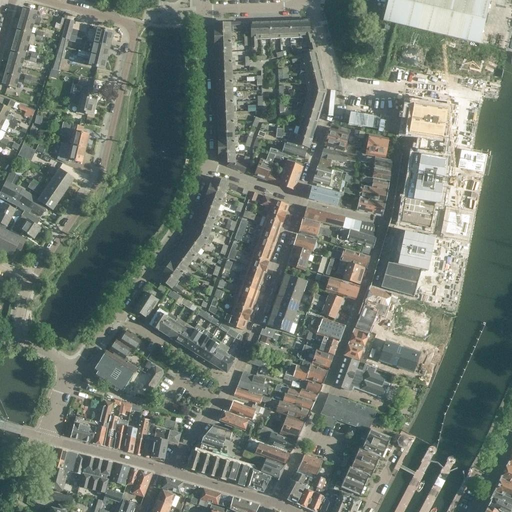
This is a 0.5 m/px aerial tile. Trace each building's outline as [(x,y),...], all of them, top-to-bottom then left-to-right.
[(488,0),(386,0),(382,21),(478,44),(488,0)] [(40,19),(35,18),(36,12),(22,8),(19,19),(33,23),(39,24),(40,19)] [(19,19),(16,30),(30,34),(33,23),(19,19)] [(61,38),(67,40),(68,40),(73,22),(66,20),(61,38)] [(300,21),(289,22),(290,36),(300,36),(300,21)] [(308,43),(310,50),(313,49),(311,37),(310,32),(308,32),(308,21),(300,21),(300,36),(300,38),(305,38),(306,43),(308,43)] [(269,22),(259,23),(259,37),(269,37),(269,22)] [(279,22),(269,22),(269,37),(280,37),(279,22)] [(290,36),(289,22),(279,22),(280,37),(290,36)] [(214,32),(214,33),(229,33),(232,33),(232,28),(239,28),(238,23),(214,24),(215,32),(214,32)] [(259,37),(259,23),(250,23),(251,48),(256,47),(255,40),(259,40),(259,37)] [(96,29),(93,41),(109,45),(112,32),(96,29)] [(16,30),(13,41),(27,45),(33,46),(34,40),(36,36),(30,34),(16,30)] [(398,30),(391,71),(426,77),(434,37),(398,30)] [(215,43),(233,42),(233,38),(230,38),(229,33),(214,33),(214,43),(215,43)] [(58,45),(65,47),(67,40),(61,38),(59,40),(58,45)] [(87,40),(84,52),(106,57),(109,45),(93,41),(87,40)] [(13,41),(10,52),(24,56),(27,45),(13,41)] [(215,43),(215,53),(230,53),(230,47),(234,47),(233,42),(215,43)] [(446,42),(440,74),(458,77),(464,45),(446,42)] [(58,45),(56,53),(63,55),(65,47),(58,45)] [(473,47),(463,96),(494,102),(503,52),(473,47)] [(77,56),(89,59),(88,66),(103,69),(106,57),(84,52),(79,50),(77,56)] [(7,63),(21,67),(24,56),(10,52),(7,63)] [(230,58),(230,53),(215,53),(216,63),(234,62),(234,58),(230,58)] [(300,61),(301,65),(317,62),(315,53),(291,58),(292,63),(300,61)] [(216,63),(216,73),(231,72),(231,67),(234,67),(234,62),(216,63)] [(305,69),(306,74),(320,71),(317,62),(301,65),(300,66),(301,70),(305,69)] [(7,63),(4,74),(18,77),(21,67),(7,63)] [(305,80),(306,84),(322,80),(320,71),(306,74),(304,75),(305,80)] [(231,72),(216,73),(217,83),(235,82),(235,78),(231,78),(231,72)] [(18,77),(4,74),(1,85),(15,89),(18,77)] [(306,84),(308,91),(325,92),(322,80),(306,84)] [(217,83),(217,93),(232,92),(231,86),(235,86),(235,82),(217,83)] [(93,116),(96,98),(90,96),(92,89),(72,85),(68,101),(79,104),(77,112),(93,116)] [(305,99),(321,104),(325,92),(308,91),(306,97),(305,99)] [(217,103),(236,102),(236,98),(232,98),(232,92),(217,93),(217,103)] [(341,93),(331,124),(353,129),(359,96),(341,93)] [(305,99),(303,109),(318,114),(321,104),(305,99)] [(373,99),(366,132),(389,137),(390,103),(373,99)] [(20,105),(10,101),(8,105),(25,113),(24,116),(31,119),(34,112),(19,106),(20,105)] [(217,103),(218,112),(232,112),(232,106),(236,106),(236,102),(217,103)] [(13,117),(8,114),(10,109),(0,104),(0,117),(5,120),(11,122),(12,118),(13,117)] [(447,110),(407,104),(403,133),(405,134),(403,146),(443,153),(445,140),(442,140),(447,110)] [(302,118),(315,123),(318,114),(303,109),(300,117),(302,118)] [(218,123),(236,122),(236,118),(232,118),(232,112),(218,112),(218,123)] [(302,118),(299,128),(313,132),(315,123),(302,118)] [(218,123),(218,133),(233,132),(233,126),(237,126),(236,122),(218,123)] [(85,148),(88,134),(82,133),(83,127),(63,123),(61,132),(68,133),(71,137),(73,137),(71,145),(85,148)] [(40,127),(33,124),(29,134),(36,137),(40,127)] [(310,140),(313,132),(299,128),(296,136),(310,140)] [(340,131),(329,128),(327,137),(346,143),(349,134),(350,130),(341,128),(340,131)] [(219,142),(237,142),(237,138),(233,138),(233,132),(218,133),(219,142)] [(310,140),(296,136),(293,135),(282,134),(282,137),(288,137),(286,144),(293,146),(306,150),(306,148),(308,148),(310,140)] [(369,135),(367,145),(386,148),(388,139),(369,135)] [(327,137),(324,146),(344,151),(346,143),(327,137)] [(237,145),(237,142),(219,142),(218,142),(218,154),(219,154),(234,154),(234,146),(237,145)] [(82,163),(85,148),(71,145),(61,143),(57,160),(66,165),(68,160),(82,163)] [(303,159),(306,150),(293,146),(292,147),(284,144),(284,145),(282,144),(279,152),(268,148),(266,153),(286,158),(287,155),(303,159)] [(386,148),(367,145),(365,154),(385,158),(386,148)] [(23,146),(21,151),(33,157),(35,151),(23,146)] [(323,149),(318,166),(330,169),(331,160),(345,163),(346,160),(357,162),(357,161),(358,155),(355,155),(349,154),(323,149)] [(487,155),(460,150),(459,151),(461,151),(457,168),(456,168),(456,169),(483,174),(484,173),(479,172),(482,155),(487,156),(487,155)] [(31,162),(33,157),(21,151),(18,156),(31,162)] [(226,166),(232,168),(243,172),(246,165),(234,161),(234,154),(219,154),(220,163),(226,162),(226,166)] [(447,160),(413,154),(410,175),(411,175),(411,179),(409,178),(406,199),(439,204),(443,184),(441,184),(442,180),(443,180),(447,160)] [(374,164),(373,170),(390,173),(391,161),(361,156),(358,155),(357,161),(374,164)] [(254,176),(272,182),(274,177),(270,176),(271,174),(268,173),(271,164),(260,160),(254,176)] [(286,162),(282,173),(298,178),(302,167),(286,162)] [(341,172),(330,169),(318,166),(313,182),(335,188),(338,189),(340,181),(339,181),(341,172)] [(389,182),(389,181),(390,173),(373,170),(363,168),(362,173),(367,174),(370,173),(372,174),(372,178),(389,182)] [(52,180),(66,190),(74,179),(59,169),(52,180)] [(6,182),(11,185),(16,175),(10,172),(6,182)] [(294,190),(298,178),(282,173),(280,179),(274,177),(272,182),(294,190)] [(343,182),(345,182),(350,183),(352,175),(345,174),(343,182)] [(372,182),(371,188),(387,191),(389,182),(372,178),(362,176),(361,179),(360,182),(368,183),(372,182)] [(210,184),(209,186),(224,192),(226,193),(228,188),(235,191),(236,186),(213,178),(211,185),(210,184)] [(66,190),(52,180),(45,190),(59,200),(66,190)] [(0,198),(25,211),(27,212),(30,208),(42,216),(47,207),(38,200),(22,190),(11,185),(6,182),(0,192),(0,198)] [(344,193),(343,193),(339,192),(340,189),(338,189),(335,188),(334,190),(312,184),(308,198),(340,207),(342,201),(344,193)] [(206,196),(224,202),(226,198),(222,197),(224,192),(209,186),(206,195),(206,196)] [(343,193),(344,193),(359,197),(385,203),(387,191),(371,188),(361,186),(360,192),(344,188),(343,193)] [(38,200),(47,207),(52,210),(59,200),(45,190),(38,200)] [(254,202),(257,194),(251,192),(248,199),(254,202)] [(206,196),(203,205),(217,210),(219,205),(223,206),(224,202),(206,196)] [(261,204),(264,205),(285,212),(288,204),(264,196),(261,204)] [(359,197),(356,211),(380,216),(382,215),(385,203),(359,197)] [(245,209),(251,211),(254,202),(248,199),(245,209)] [(434,204),(404,199),(401,223),(429,229),(434,204)] [(231,205),(237,207),(241,209),(243,204),(233,200),(231,205)] [(21,250),(25,241),(4,230),(14,210),(3,204),(0,210),(0,249),(12,255),(16,247),(21,250)] [(200,214),(217,221),(219,217),(215,216),(217,210),(203,205),(200,214)] [(281,222),(282,223),(285,212),(264,205),(263,210),(267,212),(266,216),(281,222)] [(345,217),(306,207),(303,218),(320,222),(342,228),(345,217)] [(256,213),(251,211),(245,209),(242,217),(254,221),(256,213)] [(40,228),(36,225),(39,220),(27,212),(25,211),(21,217),(22,218),(18,229),(21,230),(34,238),(40,228)] [(470,216),(450,213),(446,234),(466,238),(470,216)] [(200,214),(196,224),(210,229),(212,223),(216,225),(217,221),(200,214)] [(266,216),(262,226),(278,232),(281,222),(266,216)] [(345,217),(342,228),(344,228),(358,233),(361,221),(345,217)] [(303,218),(301,226),(330,234),(331,231),(328,231),(329,229),(319,227),(320,222),(303,218)] [(238,229),(246,231),(248,226),(240,223),(238,229)] [(210,229),(196,224),(193,232),(212,242),(213,238),(212,237),(212,236),(208,234),(210,229)] [(254,234),(259,236),(274,242),(278,232),(262,226),(257,225),(254,234)] [(330,234),(301,226),(299,234),(316,238),(317,234),(327,236),(327,235),(330,236),(330,234)] [(363,248),(362,252),(368,254),(370,248),(372,249),(375,238),(358,233),(344,228),(341,239),(346,240),(365,246),(364,249),(363,248)] [(238,229),(236,234),(244,237),(246,231),(238,229)] [(434,238),(399,231),(392,264),(427,271),(434,238)] [(193,232),(188,239),(200,248),(203,243),(206,246),(207,245),(209,246),(212,242),(193,232)] [(297,234),(293,245),(293,246),(310,252),(312,252),(315,240),(297,234)] [(249,244),(255,246),(271,251),(274,242),(259,236),(257,241),(251,239),(249,244)] [(182,247),(197,258),(200,255),(196,253),(200,248),(188,239),(182,247)] [(252,256),(268,261),(267,261),(271,251),(255,246),(252,256)] [(290,256),(307,261),(310,252),(293,246),(290,256)] [(182,247),(176,255),(188,264),(191,259),(195,262),(197,258),(182,247)] [(366,268),(367,266),(369,257),(343,249),(337,247),(336,250),(342,252),(340,260),(364,267),(366,268)] [(237,250),(235,249),(231,248),(227,258),(234,260),(237,250)] [(170,264),(185,274),(188,271),(185,269),(188,264),(176,255),(170,264)] [(252,256),(248,265),(264,271),(268,261),(252,256)] [(286,266),(287,266),(304,271),(307,261),(290,256),(286,266)] [(322,257),(320,265),(325,267),(328,259),(322,257)] [(340,260),(338,268),(362,275),(364,267),(340,260)] [(226,261),(224,268),(229,270),(232,263),(226,261)] [(170,263),(164,271),(177,280),(180,276),(183,278),(185,274),(170,264),(170,263)] [(413,297),(420,273),(388,263),(380,288),(413,297)] [(242,268),(240,274),(260,281),(264,271),(248,265),(247,270),(242,268)] [(322,275),(325,267),(320,265),(317,273),(322,275)] [(230,270),(229,270),(224,268),(221,275),(227,277),(230,270)] [(362,275),(338,268),(336,273),(343,275),(342,279),(359,284),(362,275)] [(163,273),(159,279),(172,288),(180,293),(183,289),(177,285),(179,281),(177,280),(164,271),(163,273)] [(241,285),(257,291),(260,281),(240,274),(238,279),(243,281),(241,285)] [(285,274),(281,284),(303,292),(307,282),(285,274)] [(325,291),(336,294),(340,281),(321,276),(319,281),(327,284),(325,291)] [(223,290),(224,286),(225,282),(219,280),(217,287),(223,290)] [(359,287),(358,286),(340,281),(336,294),(355,299),(359,287)] [(281,284),(277,294),(299,302),(303,292),(281,284)] [(241,285),(238,295),(253,300),(257,291),(241,285)] [(388,303),(393,304),(394,304),(396,304),(398,298),(397,296),(394,295),(386,292),(369,287),(364,305),(363,307),(376,313),(381,314),(382,309),(386,310),(388,303)] [(216,289),(213,296),(220,299),(223,292),(216,289)] [(167,296),(172,298),(176,301),(179,296),(170,291),(167,296)] [(146,318),(158,300),(146,292),(138,305),(137,304),(134,308),(135,309),(134,310),(146,318)] [(313,293),(311,297),(338,309),(339,305),(342,305),(343,301),(342,299),(328,293),(326,299),(313,293)] [(253,300),(238,295),(235,294),(233,298),(236,299),(234,305),(250,310),(253,300)] [(274,305),(296,312),(299,302),(277,294),(274,305)] [(338,309),(311,297),(309,303),(322,308),(320,313),(333,319),(333,318),(336,318),(338,315),(336,313),(338,309)] [(234,305),(231,314),(247,320),(250,310),(234,305)] [(274,305),(270,315),(295,323),(298,313),(296,312),(274,305)] [(217,309),(214,307),(210,306),(208,311),(214,315),(217,309)] [(356,324),(355,328),(369,333),(370,330),(376,313),(363,307),(356,324)] [(159,308),(149,324),(158,330),(166,317),(161,313),(163,312),(162,310),(159,308)] [(398,319),(394,330),(425,340),(428,330),(429,331),(433,319),(402,311),(400,320),(398,319)] [(158,330),(166,335),(177,318),(169,313),(166,317),(158,330)] [(228,321),(227,323),(232,325),(232,326),(243,330),(246,321),(246,322),(247,320),(231,314),(230,316),(226,314),(224,319),(228,321)] [(295,323),(270,315),(266,325),(291,334),(295,323)] [(177,318),(166,335),(175,341),(186,323),(177,318)] [(210,322),(218,328),(221,323),(213,318),(210,322)] [(314,333),(324,336),(339,342),(345,326),(322,319),(321,322),(312,318),(310,326),(309,325),(308,329),(311,330),(310,332),(314,333)] [(186,323),(175,341),(183,346),(194,328),(186,323)] [(218,328),(227,333),(229,328),(221,323),(218,328)] [(194,328),(183,346),(192,351),(202,334),(205,330),(197,324),(194,329),(194,328)] [(265,329),(262,328),(260,334),(272,338),(275,330),(265,327),(265,329)] [(235,339),(235,338),(238,334),(229,328),(227,333),(226,334),(235,339)] [(354,329),(343,356),(357,361),(368,335),(354,329)] [(126,364),(128,362),(128,361),(128,358),(125,357),(130,349),(134,351),(140,340),(137,338),(138,336),(132,332),(130,334),(127,332),(120,342),(117,340),(110,350),(115,353),(114,356),(126,364)] [(202,334),(192,351),(200,356),(212,337),(208,335),(207,337),(202,334)] [(262,336),(259,342),(268,345),(270,339),(262,336)] [(321,343),(322,343),(336,348),(339,342),(324,336),(321,343)] [(212,337),(200,356),(208,362),(220,344),(217,342),(218,341),(212,337)] [(220,343),(220,344),(208,362),(217,367),(226,353),(228,349),(220,343)] [(312,348),(333,355),(334,355),(336,348),(322,343),(321,347),(316,346),(313,344),(312,348)] [(390,343),(384,362),(413,372),(419,353),(390,343)] [(331,361),(333,355),(312,348),(304,345),(302,351),(315,355),(315,356),(331,361)] [(126,364),(114,356),(106,351),(93,372),(96,374),(94,378),(121,394),(137,368),(128,362),(126,364)] [(328,369),(331,361),(315,356),(315,355),(302,351),(302,352),(300,352),(298,353),(297,356),(298,358),(300,358),(299,359),(303,361),(311,363),(328,369)] [(235,359),(226,353),(217,367),(226,372),(235,359)] [(251,354),(250,356),(247,362),(265,368),(268,359),(251,354)] [(334,386),(349,391),(352,390),(353,386),(359,388),(359,389),(359,390),(359,389),(380,397),(381,398),(382,394),(383,394),(385,395),(386,394),(390,384),(389,383),(387,382),(383,380),(384,377),(373,373),(375,368),(357,361),(343,356),(333,383),(334,386)] [(310,365),(311,363),(303,361),(301,367),(290,364),(288,371),(286,370),(285,374),(305,381),(306,378),(323,383),(327,371),(310,365)] [(153,390),(160,380),(164,374),(163,370),(156,365),(152,366),(150,370),(148,372),(152,375),(146,386),(153,390)] [(254,375),(243,372),(240,380),(251,383),(254,375)] [(301,389),(318,394),(322,385),(308,381),(308,382),(305,381),(285,374),(283,379),(299,384),(298,388),(301,389)] [(251,383),(263,387),(266,379),(254,375),(251,383)] [(251,383),(240,380),(237,389),(267,397),(269,389),(263,387),(251,383)] [(280,392),(285,394),(314,403),(318,394),(301,389),(300,392),(291,389),(281,386),(280,392)] [(265,402),(267,397),(237,389),(234,396),(260,403),(260,401),(265,402)] [(285,394),(283,402),(310,410),(314,403),(285,394)] [(321,413),(336,418),(368,430),(375,412),(329,395),(321,413)] [(112,404),(113,403),(105,401),(100,423),(98,422),(97,425),(97,426),(96,429),(93,444),(103,446),(110,416),(113,404),(112,404)] [(233,401),(229,410),(251,419),(254,412),(258,414),(261,408),(253,405),(251,408),(233,401)] [(287,415),(305,421),(310,410),(283,402),(280,401),(276,412),(287,415)] [(121,403),(120,406),(119,414),(124,415),(125,412),(130,413),(130,410),(132,405),(121,403)] [(252,422),(226,412),(222,416),(220,421),(244,430),(247,424),(250,425),(252,422)] [(103,446),(113,449),(117,433),(115,433),(118,418),(110,416),(103,446)] [(297,439),(305,422),(286,416),(279,433),(297,439)] [(95,429),(96,429),(97,426),(97,425),(98,422),(76,417),(70,438),(92,443),(95,429)] [(335,421),(324,417),(321,424),(332,428),(335,421)] [(139,425),(139,429),(133,454),(143,457),(151,421),(150,420),(140,418),(138,425),(139,425)] [(164,425),(174,428),(175,421),(165,419),(164,425)] [(117,433),(113,449),(123,451),(129,427),(128,426),(129,421),(123,420),(119,434),(117,433)] [(153,459),(159,428),(157,427),(155,432),(152,431),(153,426),(154,426),(156,422),(151,421),(143,457),(153,459)] [(262,492),(269,477),(253,470),(252,467),(251,467),(252,464),(219,455),(220,452),(221,452),(224,444),(225,440),(229,441),(232,431),(214,425),(205,434),(203,438),(202,441),(198,452),(191,450),(186,469),(262,492)] [(129,427),(123,451),(133,454),(139,429),(129,427)] [(355,428),(349,427),(347,434),(352,436),(355,428)] [(159,428),(153,459),(164,462),(168,441),(178,443),(180,432),(165,429),(159,428)] [(291,451),(296,441),(261,428),(259,433),(269,437),(267,442),(291,451)] [(370,428),(366,439),(386,447),(390,437),(370,428)] [(399,437),(397,440),(398,444),(397,445),(403,448),(407,440),(406,438),(402,436),(399,437)] [(386,447),(366,439),(362,448),(361,449),(379,456),(382,457),(386,447)] [(261,457),(266,458),(285,466),(290,454),(259,442),(254,454),(261,457)] [(359,447),(355,457),(375,466),(379,456),(361,449),(362,448),(359,447)] [(45,487),(54,489),(56,481),(57,481),(61,468),(63,469),(68,451),(58,448),(52,466),(51,466),(45,487)] [(261,457),(254,454),(252,453),(244,450),(242,455),(243,457),(254,461),(254,463),(258,465),(260,460),(261,457)] [(79,487),(87,456),(77,453),(68,451),(63,469),(61,468),(57,481),(56,481),(54,489),(67,493),(67,496),(76,498),(79,487)] [(303,455),(298,469),(316,475),(322,462),(303,455)] [(112,462),(100,459),(87,456),(79,487),(105,493),(109,480),(106,479),(107,475),(109,476),(112,462)] [(375,466),(355,457),(351,467),(368,475),(371,476),(375,466)] [(260,460),(258,465),(256,471),(278,480),(285,466),(266,458),(264,462),(260,460)] [(114,463),(109,480),(105,493),(104,497),(120,502),(122,494),(112,491),(114,485),(113,484),(113,483),(124,486),(130,467),(114,463)] [(501,478),(511,482),(511,466),(507,465),(501,478)] [(415,474),(400,466),(399,468),(414,476),(415,474)] [(152,473),(131,467),(127,485),(132,487),(130,495),(134,497),(135,495),(137,496),(137,495),(144,496),(152,473)] [(349,467),(345,477),(364,485),(368,475),(351,467),(349,467)] [(296,472),(296,473),(291,481),(304,486),(307,481),(310,482),(312,479),(308,478),(308,477),(296,472)] [(326,480),(316,476),(312,485),(322,489),(326,480)] [(195,487),(195,486),(182,482),(165,477),(161,488),(179,494),(180,490),(184,491),(185,487),(194,489),(194,487),(195,487)] [(364,485),(345,477),(340,487),(360,495),(364,485)] [(511,482),(501,478),(494,492),(511,499),(511,482)] [(291,481),(287,489),(300,495),(304,486),(291,481)] [(307,508),(314,492),(307,489),(309,485),(306,484),(297,504),(307,508)] [(339,496),(336,501),(336,502),(331,511),(355,511),(360,500),(355,498),(337,490),(339,486),(335,485),(332,493),(339,496)] [(161,489),(157,500),(170,506),(175,495),(161,489)] [(217,505),(220,494),(203,489),(200,500),(217,505)] [(282,498),(296,503),(300,495),(287,489),(282,498)] [(314,492),(307,508),(315,511),(317,511),(326,492),(321,490),(319,494),(314,492)] [(42,498),(73,506),(75,499),(44,491),(42,498)] [(511,511),(511,499),(494,492),(488,506),(500,511),(511,511)] [(241,500),(220,494),(217,505),(230,509),(235,511),(255,511),(259,505),(240,500),(241,500)] [(330,511),(335,502),(336,502),(336,501),(325,496),(318,511),(330,511)] [(118,511),(132,511),(136,505),(124,500),(118,511)] [(157,500),(152,510),(156,511),(167,511),(170,506),(157,500)] [(97,501),(93,511),(99,511),(102,503),(97,501)]
